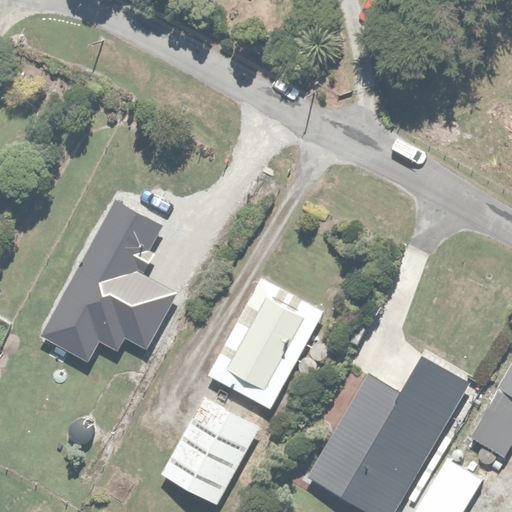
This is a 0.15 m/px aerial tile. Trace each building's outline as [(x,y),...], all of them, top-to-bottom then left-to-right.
[(272,389),(319,296),(262,267),(215,360),(272,389)] [(420,348),(394,336),(369,390),(395,402),(420,348)] [(511,351),(502,373),(511,377),(511,351)] [(217,486),(257,411),(206,383),(166,458),(217,486)] [(461,511),(483,475),(447,454),(414,511),(461,511)]
